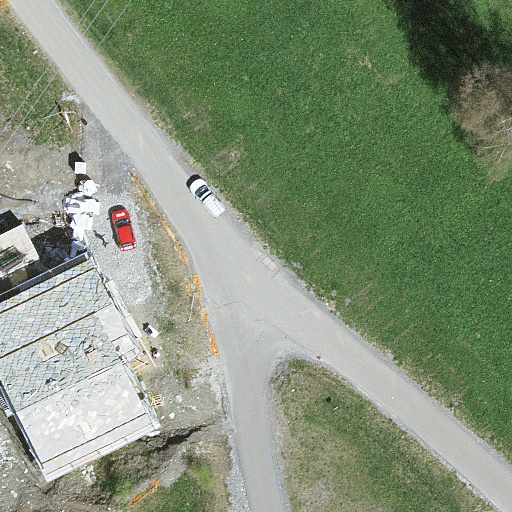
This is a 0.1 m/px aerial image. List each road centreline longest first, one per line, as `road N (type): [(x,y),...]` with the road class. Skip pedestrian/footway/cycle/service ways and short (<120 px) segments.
road 1 (residential): [(31,0),(260,288)]
road 2 (residential): [(260,288),(511,494)]
road 3 (residential): [(260,288),(241,317),(238,345),(267,511)]
